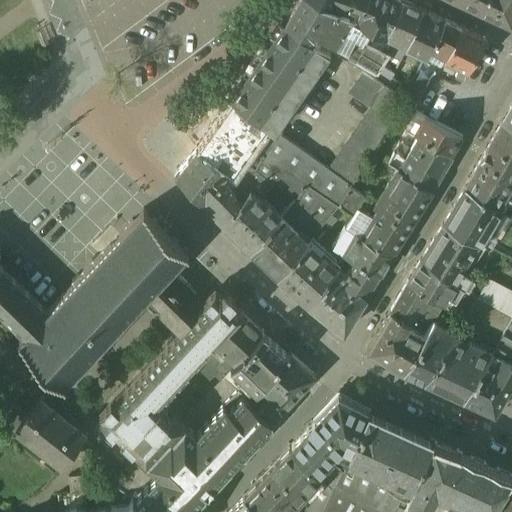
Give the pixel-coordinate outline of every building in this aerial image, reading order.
[(338,9),(321,0),(297,0),(284,23),(311,39),(316,31),(334,42),(333,43),(377,69),(380,64),(389,50),(385,48),(366,38),(363,37),(368,28),(356,21),(347,16),(348,14),(338,9)] [(321,0),(338,9),(342,2),(349,6),(351,2),(362,8),(365,2),(366,0),(321,0)] [(366,38),(384,0),(366,0),(365,2),(362,8),(361,9),(356,21),(368,28),(363,37),(366,38)] [(384,0),(366,38),(385,48),(391,35),(386,33),(402,0),(384,0)] [(423,9),(403,0),(402,0),(386,33),(391,35),(385,48),(389,50),(380,64),(393,72),(400,58),(393,53),(399,41),(398,41),(402,32),(410,36),(423,9)] [(455,0),(479,11),(485,0),(455,0)] [(511,25),(511,0),(485,0),(479,11),(511,26),(511,25)] [(445,19),(423,9),(410,36),(405,48),(425,57),(431,45),(445,19)] [(462,28),(445,19),(431,45),(448,53),(462,28)] [(257,61),(302,90),(330,52),(311,39),(284,23),(257,61)] [(484,38),(462,27),(462,28),(448,53),(444,59),(459,67),(456,73),(463,77),(484,38)] [(302,90),(257,61),(231,98),(266,123),(275,129),(302,90)] [(393,72),(380,64),(377,69),(391,77),(393,72)] [(383,84),(363,72),(349,92),(370,106),(381,89),(383,84)] [(426,87),(413,79),(407,90),(413,93),(420,97),(426,87)] [(381,89),(370,106),(371,107),(383,114),(393,95),(381,89)] [(266,123),(231,98),(215,122),(250,145),(266,123)] [(511,103),(502,120),(511,126),(511,103)] [(371,107),(343,148),(364,163),(391,119),(383,114),(371,107)] [(462,136),(416,111),(413,117),(421,121),(414,132),(419,135),(451,155),(462,136)] [(511,126),(502,120),(463,188),(500,209),(501,210),(510,195),(511,196),(511,193),(511,126)] [(215,122),(214,122),(197,146),(226,167),(229,170),(231,171),(231,172),(241,179),(239,181),(249,188),(262,198),(262,197),(273,182),(254,169),(264,154),(215,122)] [(275,129),(266,123),(250,145),(264,154),(284,167),(308,182),(309,184),(339,204),(350,186),(351,183),(329,168),(275,129)] [(451,155),(419,135),(406,158),(394,151),(388,162),(398,168),(432,188),(451,155)] [(198,197),(226,167),(197,146),(196,147),(175,174),(198,197)] [(364,163),(343,148),(329,168),(351,183),(364,163)] [(284,167),(264,154),(254,169),(273,182),(275,180),(284,167)] [(226,167),(198,197),(222,221),(249,188),(239,181),(233,188),(229,184),(230,183),(223,177),(229,170),(226,167)] [(308,182),(284,167),(275,180),(296,196),(308,182)] [(378,200),(412,220),(432,188),(398,168),(378,200)] [(309,184),(308,182),(296,196),(280,214),(308,240),(311,237),(339,204),(309,184)] [(366,196),(350,186),(339,204),(353,214),(359,207),(366,196)] [(262,198),(249,188),(222,221),(250,248),(280,214),(262,197),(262,198)] [(500,209),(463,188),(443,222),(478,242),(480,243),(481,242),(491,247),(493,243),(483,238),(500,209)] [(412,220),(378,200),(374,205),(378,208),(373,216),(359,207),(353,214),(346,225),(392,253),(412,220)] [(188,251),(144,208),(131,221),(114,239),(91,263),(47,310),(0,264),(0,251),(0,250),(0,249),(0,311),(23,334),(19,338),(64,381),(83,361),(173,267),(188,251)] [(308,240),(280,214),(250,248),(278,275),(308,240)] [(478,242),(443,222),(420,257),(463,285),(472,273),(471,273),(474,267),(469,264),(466,268),(463,265),(478,242)] [(346,225),(332,246),(356,259),(380,272),(392,253),(346,225)] [(337,259),(311,237),(308,240),(278,275),(307,301),(326,279),(335,268),(337,266),(334,263),(337,259)] [(463,285),(420,257),(407,278),(441,302),(443,303),(448,295),(454,299),(463,285)] [(326,279),(362,301),(380,272),(356,259),(344,277),(335,268),(326,279)] [(511,314),(511,289),(488,276),(476,296),(498,308),(511,315),(511,314)] [(441,302),(407,278),(389,308),(409,319),(413,311),(423,319),(420,323),(426,327),(432,317),(441,302)] [(362,301),(326,279),(307,301),(344,330),(362,301)] [(219,288),(100,413),(144,456),(145,457),(170,431),(172,434),(185,420),(182,417),(159,395),(195,358),(195,359),(197,357),(243,310),(219,288)] [(498,308),(476,296),(467,312),(488,324),(498,308)] [(377,327),(397,338),(405,324),(409,319),(389,308),(377,327)] [(511,315),(498,308),(488,324),(502,332),(511,315)] [(243,310),(197,357),(209,370),(214,366),(220,371),(221,372),(264,329),(243,310)] [(500,335),(511,340),(511,314),(511,315),(502,332),(500,335)] [(454,330),(432,317),(426,327),(421,334),(401,367),(422,377),(454,330)] [(397,338),(393,343),(384,357),(401,367),(421,334),(405,324),(397,338)] [(397,338),(377,327),(366,346),(384,357),(393,343),(397,338)] [(264,329),(221,372),(223,374),(238,385),(244,390),(249,394),(261,382),(260,381),(289,351),(264,329)] [(477,341),(454,330),(422,377),(464,396),(495,344),(479,337),(477,341)] [(511,379),(511,340),(500,335),(495,344),(464,396),(494,410),(511,379)] [(289,351),(260,381),(261,382),(271,391),(261,400),(258,403),(272,416),(316,373),(289,351)] [(223,374),(182,417),(185,420),(195,430),(238,385),(223,374)] [(271,391),(261,382),(249,394),(252,392),(261,400),(271,391)] [(195,430),(185,420),(172,434),(170,431),(145,457),(158,469),(133,494),(159,511),(182,511),(189,506),(192,504),(191,503),(203,491),(203,492),(205,489),(204,488),(206,486),(208,486),(213,482),(213,480),(214,478),(216,479),(218,476),(229,464),(232,462),(231,461),(243,449),(243,450),(246,447),(245,447),(257,435),(259,433),(259,432),(272,419),(272,416),(258,403),(249,395),(249,394),(244,390),(238,385),(195,430)] [(261,400),(252,392),(249,394),(249,395),(258,403),(261,400)] [(314,418),(350,446),(367,409),(338,394),(314,418)] [(85,431),(38,395),(26,411),(14,426),(15,427),(61,462),(85,431)] [(26,411),(13,401),(0,417),(0,431),(7,437),(15,427),(14,426),(26,411)] [(350,446),(346,454),(412,484),(433,439),(367,409),(350,446)] [(350,446),(314,418),(290,442),(316,467),(331,452),(342,463),(346,454),(350,446)] [(412,484),(408,492),(408,499),(401,511),(393,511),(388,509),(386,511),(421,511),(439,487),(444,479),(461,449),(459,448),(434,439),(433,439),(412,484)] [(316,467),(290,442),(244,489),(266,511),(280,511),(299,494),(320,472),(316,467)] [(488,511),(511,476),(511,472),(461,449),(444,479),(452,484),(442,501),(442,504),(442,508),(450,511),(454,510),(456,507),(458,505),(461,500),(479,509),(484,511),(488,511)] [(331,452),(316,467),(320,472),(332,483),(342,463),(331,452)] [(412,484),(346,454),(332,483),(319,511),(386,511),(388,509),(393,511),(401,511),(408,499),(408,492),(412,484)] [(144,456),(118,484),(132,494),(133,494),(158,469),(145,457),(144,456)] [(84,468),(67,468),(67,484),(84,485),(84,468)] [(320,472),(299,494),(305,499),(301,503),(309,511),(319,511),(332,483),(320,472)] [(511,511),(511,476),(488,511),(511,511)] [(266,511),(244,489),(221,511),(266,511)] [(159,511),(133,494),(132,494),(131,495),(132,495),(128,502),(111,503),(111,511),(159,511)] [(111,511),(111,503),(23,511),(111,511)]
